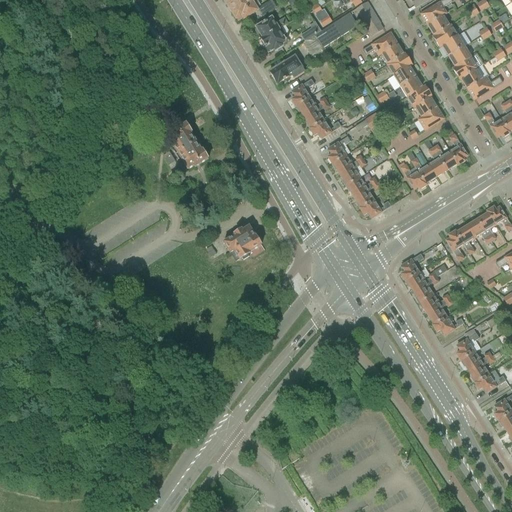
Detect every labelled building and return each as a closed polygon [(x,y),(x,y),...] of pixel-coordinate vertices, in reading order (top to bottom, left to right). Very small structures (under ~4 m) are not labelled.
[(237,0),(228,6),(229,7),(228,9),(230,12),(232,12),(237,21),(243,17),(244,19),(257,11),(256,9),(260,6),(256,0),(237,0)] [(409,0),(415,9),(428,1),(427,0),(409,0)] [(444,0),(420,16),(427,27),(446,14),(443,9),(452,3),(449,0),(444,0)] [(476,6),(479,9),(487,4),(484,1),(476,6)] [(259,9),(263,16),(275,8),(271,2),(259,9)] [(369,32),(379,25),(380,25),(367,3),(355,11),(368,32),(369,32)] [(316,4),(311,8),(316,16),(322,12),(316,4)] [(487,4),(479,9),(481,13),(489,8),(487,4)] [(466,12),(468,16),(476,11),(474,7),(466,12)] [(316,16),(314,16),(318,23),(319,22),(323,28),(331,22),(324,10),(322,12),(316,16)] [(476,11),(468,16),(470,19),(478,14),(476,11)] [(304,43),(303,44),(309,55),(320,48),(322,50),(358,27),(349,14),(321,33),(304,43)] [(432,38),(451,27),(451,26),(449,27),(443,17),(447,15),(446,14),(427,27),(433,37),(432,38)] [(255,31),(261,40),(288,24),(284,18),(276,23),(273,18),(256,28),(257,28),(255,31)] [(490,26),(493,30),(501,25),(498,22),(490,26)] [(299,37),(303,43),(320,32),(314,23),(308,27),(310,31),(299,37)] [(288,24),(261,40),(261,41),(261,43),(263,47),(265,47),(269,53),(274,50),(275,51),(284,46),(283,46),(286,44),(285,43),(287,42),(283,36),(285,35),(281,28),(288,24)] [(372,37),(383,31),(379,25),(369,32),(372,37)] [(501,25),(493,30),(495,34),(503,29),(501,25)] [(432,38),(439,49),(457,37),(451,27),(432,38)] [(478,34),(480,38),(488,33),(486,29),(478,34)] [(457,37),(439,49),(442,48),(448,58),(464,48),(470,44),(463,33),(457,37)] [(488,33),(480,38),(483,41),(491,36),(488,33)] [(374,52),(378,57),(397,45),(390,34),(362,52),(365,57),(374,52)] [(503,48),(505,52),(511,47),(511,45),(511,43),(503,48)] [(386,66),(387,67),(405,55),(404,55),(397,45),(378,57),(378,58),(381,56),(387,65),(386,66)] [(452,70),(471,59),(464,48),(448,58),(454,68),(452,70)] [(343,49),(330,59),(334,64),(347,55),(343,49)] [(492,55),(495,59),(503,54),(500,50),(492,55)] [(503,54),(495,59),(497,62),(505,57),(503,54)] [(387,67),(393,77),(412,66),(405,55),(387,67)] [(268,73),(276,85),(291,76),(293,79),(304,73),(294,57),(268,73)] [(452,70),(459,81),(477,69),(471,59),(452,70)] [(393,77),(400,88),(416,78),(410,68),(412,66),(393,77)] [(460,80),(467,91),(486,79),(486,78),(483,80),(476,70),(478,70),(477,69),(459,81),(460,80)] [(363,76),(365,80),(373,75),(371,71),(363,76)] [(373,75),(365,80),(367,84),(375,79),(373,75)] [(400,88),(406,99),(425,87),(422,88),(416,78),(400,88)] [(486,79),(467,91),(474,102),(502,84),(499,79),(490,84),(486,79)] [(291,101),(295,107),(310,98),(304,89),(308,86),(309,89),(314,85),(311,80),(306,84),(292,93),(295,98),(291,101)] [(355,88),(351,90),(353,93),(361,88),(358,84),(354,87),(355,88)] [(406,99),(413,109),(432,98),(425,87),(406,99)] [(376,98),(378,101),(386,96),(384,93),(376,98)] [(386,96),(378,101),(380,105),(388,100),(386,96)] [(301,114),(303,118),(327,103),(324,98),(318,102),(320,104),(316,106),(315,104),(314,105),(310,98),(295,107),(300,114),(301,114)] [(417,121),(418,121),(437,109),(431,99),(432,98),(413,109),(413,110),(415,109),(421,119),(417,121)] [(305,124),(310,131),(324,121),(320,115),(321,114),(320,112),(323,110),(325,112),(330,108),(327,103),(303,118),(306,123),(305,124)] [(372,104),(366,108),(369,113),(375,109),(372,104)] [(507,117),(501,120),(509,133),(511,131),(511,114),(505,104),(501,107),(507,117)] [(437,109),(418,121),(424,132),(444,120),(437,109)] [(386,121),(379,111),(364,121),(370,131),(386,121)] [(389,119),(391,123),(399,118),(397,114),(389,119)] [(509,133),(501,120),(495,124),(489,115),(483,118),(497,139),(501,137),(502,139),(510,135),(509,133)] [(399,118),(391,123),(394,126),(402,121),(399,118)] [(324,121),(310,131),(314,137),(318,134),(321,140),(341,128),(338,123),(332,126),(334,128),(330,131),(324,121)] [(171,149),(175,155),(197,142),(191,134),(190,132),(191,130),(189,127),(187,126),(186,124),(172,133),(173,134),(167,138),(173,148),(171,149)] [(408,135),(412,141),(417,137),(414,132),(408,135)] [(455,149),(449,153),(458,167),(465,163),(463,160),(467,157),(454,136),(449,139),(455,149)] [(331,156),(327,159),(331,165),(345,156),(346,155),(349,153),(345,146),(350,143),(347,138),(336,145),(328,150),(331,156)] [(197,142),(175,155),(179,162),(181,161),(187,171),(194,167),(195,168),(208,160),(207,158),(207,156),(205,153),(203,153),(202,151),(197,142)] [(437,147),(432,150),(447,172),(457,166),(457,167),(458,167),(449,153),(443,156),(437,147)] [(434,162),(428,166),(436,179),(447,172),(432,150),(428,152),(434,162)] [(411,152),(406,155),(411,163),(415,160),(411,152)] [(162,157),(165,161),(171,157),(169,153),(162,157)] [(345,156),(331,165),(336,172),(337,171),(339,175),(353,167),(362,161),(359,156),(355,160),(356,162),(352,164),(351,162),(350,162),(346,155),(345,156)] [(171,157),(165,161),(168,166),(175,162),(171,157)] [(411,163),(417,173),(426,187),(427,187),(426,185),(436,179),(428,166),(422,170),(416,160),(415,160),(411,163)] [(353,167),(339,175),(342,181),(341,182),(345,188),(360,179),(360,178),(356,172),(357,172),(356,170),(360,167),(361,169),(366,166),(362,161),(353,167)] [(426,187),(417,173),(411,176),(405,166),(400,170),(414,191),(418,189),(419,191),(426,187)] [(360,179),(345,188),(349,194),(350,193),(353,199),(368,190),(377,184),(373,179),(368,182),(370,184),(366,186),(364,183),(364,184),(360,178),(360,179)] [(368,190),(353,199),(356,203),(355,203),(360,211),(374,201),(370,195),(371,194),(369,191),(373,189),(374,191),(379,188),(377,184),(368,190)] [(374,201),(360,211),(363,217),(367,214),(371,220),(381,214),(390,208),(387,203),(382,206),(384,208),(380,210),(374,201)] [(486,213),(487,214),(495,227),(501,223),(507,233),(511,229),(499,208),(495,211),(493,208),(486,213)] [(487,214),(477,221),(491,243),(495,240),(489,230),(495,227),(487,214)] [(477,221),(466,227),(474,240),(480,236),(486,246),(491,243),(477,221)] [(454,233),(463,247),(469,257),(474,254),(468,244),(474,240),(466,227),(456,234),(455,232),(454,233)] [(223,244),(223,245),(230,255),(234,252),(239,261),(242,259),(243,261),(249,258),(247,256),(250,254),(250,253),(261,246),(260,245),(261,244),(261,243),(261,242),(261,241),(260,240),(259,240),(259,239),(258,239),(257,239),(256,239),(255,237),(255,238),(249,228),(242,232),(241,231),(233,235),(234,237),(223,244)] [(458,250),(463,247),(454,233),(448,237),(449,239),(445,242),(448,245),(453,253),(459,263),(464,260),(458,250)] [(507,264),(510,270),(511,268),(511,253),(495,265),(498,270),(507,264)] [(400,276),(404,281),(419,272),(413,264),(417,261),(418,263),(423,260),(420,256),(411,261),(401,267),(404,273),(400,276)] [(443,267),(433,273),(436,278),(436,279),(446,273),(445,272),(443,267)] [(410,288),(412,292),(436,278),(433,273),(428,277),(429,279),(425,281),(424,279),(423,279),(419,272),(404,281),(409,289),(410,288)] [(414,298),(418,305),(433,296),(429,290),(430,289),(429,287),(432,284),(434,286),(439,283),(436,278),(412,292),(415,298),(414,298)] [(486,285),(490,290),(495,286),(492,281),(486,285)] [(505,303),(511,298),(511,296),(511,295),(503,300),(505,303)] [(424,311),(427,316),(450,301),(447,296),(441,299),(443,301),(439,303),(437,301),(433,296),(418,305),(423,311),(424,311)] [(428,320),(433,328),(447,319),(443,312),(444,311),(442,309),(446,307),(447,309),(453,305),(450,301),(427,316),(429,320),(428,320)] [(496,317),(485,323),(488,329),(499,323),(496,317)] [(447,319),(433,328),(437,334),(441,331),(444,337),(454,331),(463,325),(460,320),(455,323),(456,325),(453,328),(447,319)] [(460,353),(456,355),(460,361),(474,352),(469,343),(472,341),(473,343),(479,340),(476,335),(466,341),(456,347),(460,353)] [(465,368),(468,373),(491,358),(488,354),(483,357),(484,359),(481,361),(479,359),(478,359),(474,352),(460,361),(464,369),(465,368)] [(470,378),(474,385),(489,376),(485,369),(486,369),(484,366),(488,364),(489,366),(494,363),(491,358),(468,373),(471,377),(470,378)] [(489,376),(474,385),(478,391),(482,389),(486,394),(496,388),(505,382),(502,378),(497,381),(498,383),(495,385),(489,376)] [(493,415),(497,421),(511,412),(506,404),(510,401),(511,403),(511,402),(511,395),(504,401),(504,400),(494,407),(498,413),(493,415)] [(497,421),(502,429),(503,428),(505,432),(506,432),(511,427),(511,412),(497,421)] [(442,511),(416,469),(358,505),(362,511),(442,511)]
